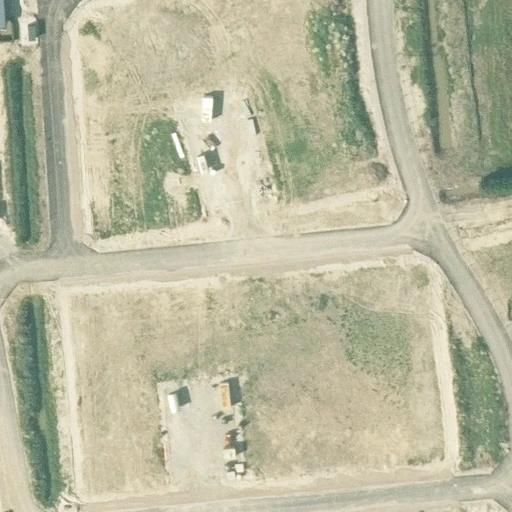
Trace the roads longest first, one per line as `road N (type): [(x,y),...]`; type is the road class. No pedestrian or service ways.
road 1 (residential): [(431,230),(62,261)]
road 2 (residential): [(511,485),(226,511)]
road 3 (residential): [(62,261),(41,0)]
road 4 (residential): [(431,230),(386,133),(375,0)]
road 5 (residential): [(511,378),(431,230)]
road 6 (residential): [(24,511),(0,388)]
